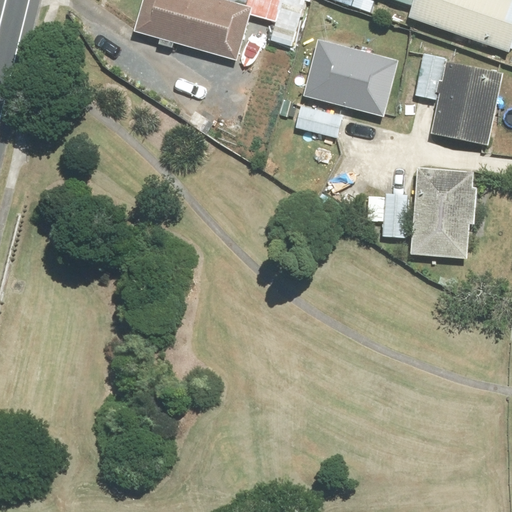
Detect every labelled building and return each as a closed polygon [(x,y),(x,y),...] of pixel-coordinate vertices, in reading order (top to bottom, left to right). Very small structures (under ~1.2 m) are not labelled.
[(260,10),(223,0),(151,0),(142,32),(246,62),(260,10)] [(312,1),(308,0),(285,0),(277,42),(301,47),(312,1)] [(511,0),(422,0),(419,9),(416,20),(511,51),(511,0)] [(409,64),(326,41),(310,96),(394,119),(409,64)] [(452,60),(427,55),(420,97),(444,102),(452,60)] [(511,86),(511,74),(455,62),(437,137),(497,151),(511,86)] [(350,116),(306,107),(301,130),(345,140),(350,116)] [(483,172),(426,170),(422,265),(479,267),(483,172)] [(372,199),(372,221),(388,222),(387,239),(412,240),(414,196),(392,195),(392,200),(372,199)]
